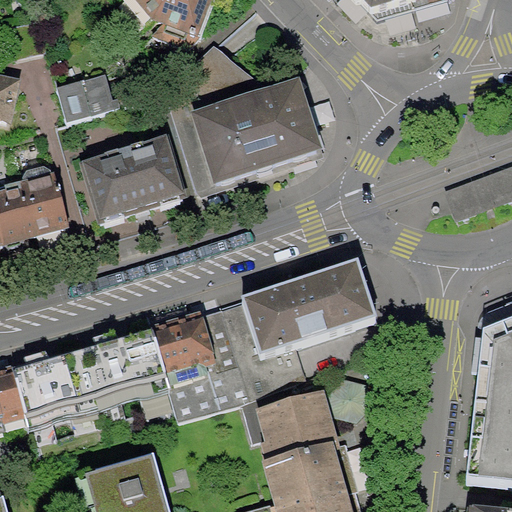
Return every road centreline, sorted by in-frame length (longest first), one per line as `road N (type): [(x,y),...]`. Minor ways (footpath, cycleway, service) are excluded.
road 1 (tertiary): [(0,320),(359,206)]
road 2 (tertiary): [(423,511),(448,251)]
road 3 (residential): [(293,0),(402,120)]
